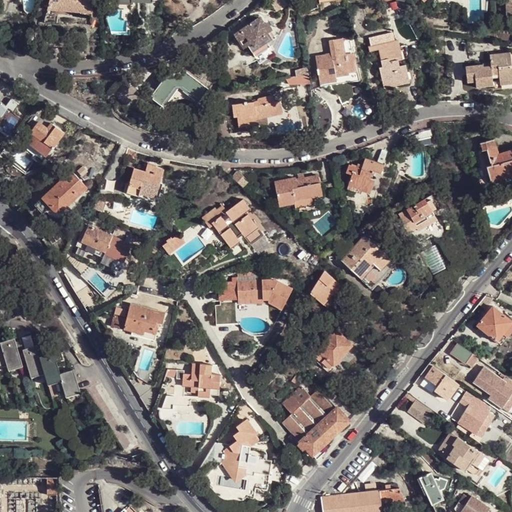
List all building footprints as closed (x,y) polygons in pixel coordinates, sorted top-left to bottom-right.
[(49,0),(47,8),(43,23),(57,24),(58,15),(90,17),(92,17),(92,11),(91,0),(49,0)] [(397,0),(404,12),(410,8),(405,0),(397,0)] [(511,0),(503,0),(504,19),(511,19),(511,0)] [(249,27),(236,35),(244,48),(245,47),(251,55),(253,54),(254,57),(259,64),(275,54),(270,47),(266,40),(271,37),(259,18),(249,25),(249,27)] [(390,41),(388,34),(369,38),(371,46),(368,47),(369,52),(378,50),(382,67),(379,68),(384,89),(409,83),(405,65),(399,66),(398,60),(402,59),(400,50),(396,51),(393,41),(390,41)] [(326,56),(325,54),(315,56),(320,86),(332,85),(332,82),(350,79),(350,82),(359,81),(352,50),(345,51),(343,38),(329,41),(331,53),(331,55),(326,56)] [(483,67),(483,64),(466,66),(467,82),(475,81),(476,88),(493,86),(492,75),(498,74),(499,80),(511,79),(511,65),(510,52),(490,54),(490,64),(491,66),(483,67)] [(180,86),(199,99),(208,88),(181,68),(178,72),(173,72),(170,70),(150,96),(161,104),(174,86),(180,86)] [(197,103),(199,99),(180,86),(174,86),(161,104),(164,106),(175,99),(183,98),(197,103)] [(255,119),(266,117),(282,113),(279,100),(274,101),(273,95),(257,99),(257,102),(253,103),(253,102),(231,104),(233,117),(236,117),(238,127),(256,125),(255,119)] [(0,121),(3,118),(2,117),(8,108),(13,111),(18,104),(10,99),(6,105),(0,101),(0,121)] [(268,124),(266,117),(255,119),(256,125),(268,124)] [(38,122),(24,140),(45,156),(63,133),(51,123),(46,128),(38,122)] [(434,144),(433,137),(421,139),(422,145),(428,144),(432,144),(434,144)] [(500,176),(511,172),(511,149),(498,153),(494,139),(481,142),(483,150),(487,150),(491,165),(486,166),(490,181),(500,179),(500,176)] [(383,164),(365,157),(362,165),(361,168),(356,167),(348,164),(345,173),(351,175),(349,183),(363,188),(364,185),(372,188),(374,180),(370,178),(373,171),(380,173),(383,164)] [(141,188),(157,193),(164,170),(147,165),(145,172),(134,169),(129,184),(125,183),(123,191),(138,196),(141,188)] [(65,216),(67,214),(86,197),(82,193),(87,188),(71,171),(42,198),(51,208),(46,212),(48,213),(51,216),(53,217),(57,217),(60,217),(62,217),(65,216)] [(230,177),(242,187),(247,180),(236,171),(230,177)] [(304,178),(298,179),(295,179),(295,178),(274,182),(279,206),(294,203),(294,201),(311,197),(316,196),(315,188),(320,187),(318,175),(304,178)] [(160,194),(157,193),(141,188),(138,196),(157,202),(160,194)] [(9,200),(19,207),(27,196),(18,189),(14,195),(9,200)] [(313,204),(311,197),(294,201),(294,203),(295,208),(313,204)] [(424,198),(398,214),(404,224),(402,225),(407,233),(410,231),(417,244),(425,239),(432,235),(427,225),(437,220),(432,211),(436,209),(435,207),(430,199),(426,202),(424,198)] [(201,217),(209,226),(212,224),(221,236),(230,247),(239,240),(237,236),(241,234),(250,245),(264,235),(257,226),(246,211),(249,208),(243,199),(227,210),(222,206),(216,210),(214,208),(201,217)] [(248,211),(259,226),(262,223),(252,209),(248,211)] [(36,229),(43,241),(50,236),(56,231),(51,221),(36,229)] [(88,225),(81,240),(78,239),(75,245),(102,257),(104,254),(123,262),(132,245),(112,237),(112,236),(88,225)] [(170,246),(165,250),(168,255),(185,242),(179,234),(172,238),(170,237),(165,240),(167,242),(170,246)] [(381,269),(390,259),(364,235),(363,237),(362,235),(356,241),(358,242),(355,246),(348,254),(342,259),(341,261),(372,289),(379,281),(386,274),(381,269)] [(346,252),(348,254),(355,246),(354,244),(346,252)] [(395,264),(390,259),(381,269),(386,274),(395,264)] [(334,291),(338,295),(344,288),(324,270),(310,293),(322,304),(331,294),(334,291)] [(236,281),(237,302),(263,302),(268,301),(280,307),(282,309),(292,289),(274,280),(236,281)] [(82,291),(76,294),(84,307),(96,300),(88,287),(82,291)] [(264,320),(271,324),(280,307),(268,301),(263,302),(264,320)] [(237,321),(237,302),(213,303),(214,322),(237,321)] [(132,331),(136,332),(143,334),(145,330),(152,332),(155,321),(162,323),(164,313),(130,304),(126,318),(113,315),(111,325),(132,331)] [(502,334),(511,321),(493,306),(485,315),(477,325),(497,341),(502,334)] [(115,307),(114,313),(123,316),(125,310),(115,307)] [(323,355),(325,357),(333,364),(342,354),(352,343),(335,329),(316,349),(323,355)] [(506,337),(502,334),(497,341),(500,344),(506,337)] [(0,367),(7,365),(9,371),(23,367),(21,362),(19,354),(17,347),(15,342),(14,339),(1,343),(0,341),(0,367)] [(473,354),(457,342),(453,347),(450,353),(466,365),(468,361),(473,354)] [(24,353),(26,360),(30,378),(44,373),(48,385),(62,381),(66,397),(80,393),(74,370),(60,374),(56,362),(62,360),(59,348),(53,349),(54,353),(40,357),(36,347),(23,351),(24,353)] [(478,356),(473,354),(468,361),(472,365),(478,356)] [(333,364),(325,357),(321,362),(328,368),(333,364)] [(182,370),(177,370),(176,378),(176,379),(182,379),(182,386),(190,387),(190,393),(194,393),(197,393),(197,390),(205,391),(205,388),(210,388),(219,389),(220,373),(210,373),(210,365),(191,364),(190,373),(182,373),(182,370)] [(437,386),(434,390),(441,394),(448,399),(459,384),(432,365),(426,372),(424,377),(437,386)] [(494,389),(490,394),(488,397),(507,410),(511,403),(511,386),(502,380),(483,366),(476,376),(494,389)] [(299,378),(295,375),(291,381),(294,384),(299,378)] [(511,380),(505,375),(502,380),(511,386),(511,380)] [(472,382),(490,394),(494,389),(476,376),(472,382)] [(140,382),(133,386),(140,397),(153,388),(146,378),(140,382)] [(302,380),(299,378),(294,384),(298,386),(302,380)] [(290,413),(281,422),(291,433),(299,441),(305,447),(312,455),(321,447),(335,433),(349,419),(319,387),(309,395),(301,387),(282,404),(290,413)] [(210,397),(210,388),(205,388),(205,391),(197,390),(197,393),(197,396),(210,397)] [(406,391),(403,395),(414,402),(416,399),(406,391)] [(470,433),(469,435),(478,441),(487,427),(482,423),(489,411),(490,411),(487,408),(489,405),(466,391),(460,401),(467,405),(457,421),(459,422),(468,428),(472,431),(470,433)] [(416,399),(414,402),(411,407),(407,411),(424,423),(432,411),(416,399)] [(450,417),(457,421),(467,405),(460,401),(450,417)] [(250,445),(253,443),(260,437),(246,418),(236,426),(238,430),(232,435),(235,440),(224,449),(222,464),(245,468),(245,471),(255,473),(257,461),(257,460),(257,458),(257,457),(256,456),(255,455),(251,454),(248,454),(250,445)] [(459,422),(456,426),(465,432),(466,431),(468,428),(459,422)] [(452,443),(456,436),(450,431),(438,449),(447,455),(454,445),(452,443)] [(470,462),(476,466),(484,455),(456,436),(452,443),(454,445),(447,455),(446,458),(464,470),(470,462)] [(305,447),(299,441),(296,444),(302,450),(305,447)] [(316,459),(325,451),(321,447),(312,455),(316,459)] [(217,467),(208,454),(198,469),(205,477),(217,467)] [(484,455),(476,466),(482,470),(490,459),(484,455)] [(283,466),(257,461),(255,473),(254,478),(252,493),(253,493),(256,503),(266,500),(269,498),(272,497),(274,494),(276,492),(277,489),(279,489),(281,488),(283,487),(285,486),(286,478),(287,469),(287,468),(287,467),(286,466),(285,466),(283,466)] [(254,478),(255,473),(245,471),(245,468),(222,464),(230,476),(234,482),(244,476),(254,478)] [(426,494),(431,505),(444,499),(431,472),(418,478),(426,494)] [(57,496),(57,479),(47,479),(47,496),(57,496)] [(347,485),(343,482),(337,489),(341,492),(347,485)] [(136,511),(132,507),(138,499),(127,489),(102,484),(97,487),(101,511),(136,511)] [(321,497),(322,511),(381,511),(381,503),(404,500),(399,488),(398,488),(386,489),(382,490),(321,497)] [(457,510),(458,511),(459,511),(487,511),(490,507),(468,493),(466,496),(463,494),(460,499),(456,505),(456,506),(456,508),(456,509),(457,510)]
